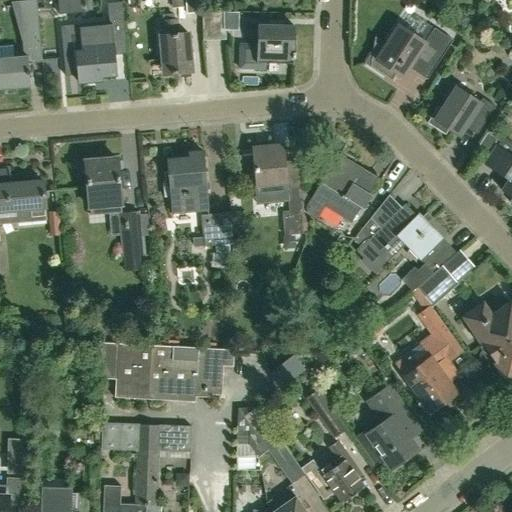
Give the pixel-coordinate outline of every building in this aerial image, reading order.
[(197,0),(184,0),(186,13),(199,12),(197,0)] [(76,47),(62,49),(64,75),(79,74),(79,82),(102,80),(102,76),(115,75),(114,55),(112,36),(112,29),(124,28),(122,2),(107,3),(108,22),(109,25),(75,28),(76,47)] [(0,89),(30,87),(28,62),(43,61),(41,38),(38,3),(17,4),(24,28),(25,40),(26,56),(23,56),(13,57),(0,58),(0,89)] [(202,13),(203,41),(225,40),(225,12),(202,13)] [(164,74),(192,71),(188,33),(177,34),(175,21),(159,22),(161,36),(160,36),(164,74)] [(241,43),(239,68),(265,70),(265,64),(294,64),(295,26),(283,26),(283,22),(269,21),(269,25),(258,25),(258,44),(241,43)] [(376,37),(375,37),(372,53),(366,63),(392,81),(397,74),(403,78),(409,68),(427,79),(453,40),(434,27),(425,42),(399,25),(384,48),(375,42),(376,37)] [(480,102),(457,87),(442,109),(438,106),(427,122),(445,134),(449,130),(459,136),(465,126),(477,134),(495,106),(483,98),(480,102)] [(511,141),(504,137),(485,165),(509,180),(503,190),(511,196),(511,197),(509,202),(511,203),(511,141)] [(256,146),(252,147),(257,203),(288,201),(289,211),(289,215),(283,215),(285,235),(304,234),(303,231),(303,230),(303,222),(307,222),(306,216),(303,214),(303,206),(301,191),(301,186),(288,188),(286,161),(284,144),(265,146),(265,148),(257,149),(256,146)] [(169,182),(164,182),(165,199),(171,198),(172,213),(207,209),(201,152),(188,153),(188,158),(168,160),(169,182)] [(340,154),(312,197),(311,198),(306,205),(307,213),(317,219),(325,206),(350,222),(360,207),(363,209),(381,181),(340,154)] [(89,207),(121,204),(117,160),(85,162),(89,207)] [(0,245),(0,243),(0,210),(17,209),(18,224),(47,221),(45,207),(43,182),(11,184),(7,169),(0,169),(0,245)] [(442,239),(443,238),(418,213),(416,215),(405,204),(401,207),(389,195),(354,239),(358,244),(364,238),(367,241),(356,251),(374,270),(386,259),(384,258),(385,250),(398,238),(420,261),(422,259),(435,272),(442,266),(456,253),(442,239)] [(50,236),(61,235),(59,211),(48,212),(50,236)] [(231,213),(233,230),(243,229),(241,212),(231,213)] [(231,213),(201,215),(202,235),(203,235),(204,246),(215,245),(216,253),(231,256),(230,244),(234,244),(233,230),(231,213)] [(137,214),(120,216),(122,235),(124,257),(126,257),(139,255),(141,255),(139,236),(148,235),(147,219),(138,220),(137,217),(137,214)] [(442,266),(435,272),(417,288),(432,304),(457,283),(442,266)] [(182,271),(184,287),(203,286),(202,270),(182,271)] [(511,309),(509,305),(490,318),(482,307),(464,319),(483,345),(479,348),(491,365),(495,362),(505,377),(511,372),(511,309)] [(447,356),(450,361),(464,352),(448,329),(430,307),(423,311),(439,335),(435,338),(447,356)] [(410,372),(404,376),(411,385),(430,411),(442,402),(454,393),(451,388),(447,384),(434,366),(447,356),(435,338),(408,357),(416,367),(410,372)] [(233,350),(160,347),(118,345),(114,398),(195,402),(195,394),(221,395),(223,366),(232,367),(233,350)] [(376,467),(385,461),(391,468),(418,449),(399,423),(409,415),(389,386),(367,401),(383,422),(368,433),(365,429),(354,436),(376,467)] [(469,388),(459,396),(465,404),(475,395),(469,388)] [(318,390),(306,398),(334,438),(346,430),(347,429),(319,390),(318,390)] [(100,448),(136,450),(138,425),(101,424),(100,448)] [(146,506),(156,507),(158,451),(189,452),(190,427),(138,425),(136,450),(135,494),(146,494),(146,506)] [(237,426),(236,444),(248,444),(249,426),(237,426)] [(269,426),(256,435),(268,451),(270,454),(283,445),(269,426)] [(302,469),(305,474),(323,498),(334,491),(342,503),(365,487),(358,478),(362,475),(337,440),(328,447),(336,458),(333,461),(336,465),(323,474),(313,459),(302,469)] [(290,455),(283,445),(270,454),(291,484),(304,474),(290,455)] [(42,483),(45,454),(34,453),(31,482),(42,483)] [(84,459),(83,491),(96,491),(97,459),(84,458),(84,459)] [(0,511),(7,511),(7,505),(19,505),(20,479),(7,478),(7,491),(0,490),(0,511)] [(145,511),(146,506),(146,494),(135,494),(134,505),(121,504),(121,487),(104,486),(103,511),(145,511)] [(81,511),(82,494),(72,494),(72,488),(41,487),(41,493),(43,493),(42,511),(45,511),(44,511),(81,511)] [(270,511),(306,511),(295,495),(279,506),(273,499),(269,502),(268,509),(270,511)]
